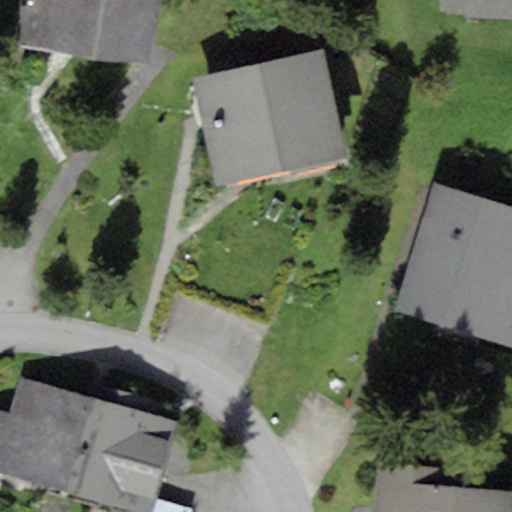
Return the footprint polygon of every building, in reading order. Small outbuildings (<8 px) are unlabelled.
[(22,0),(15,45),(149,65),(159,0),(22,0)] [(511,0),(437,0),(438,10),(511,13),(511,0)] [(322,50),(191,79),(215,190),(346,161),(322,50)] [(511,210),(434,186),(393,311),(511,349),(511,210)] [(151,511),(178,423),(20,377),(9,415),(0,412),(0,475),(126,511),(151,511)] [(511,511),(511,495),(438,493),(438,473),(377,470),(375,511),(511,511)]
